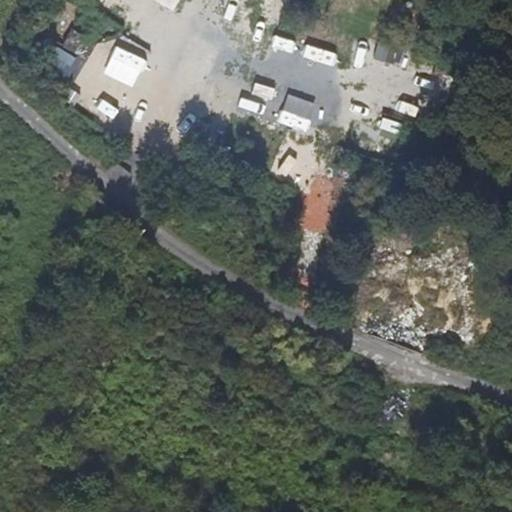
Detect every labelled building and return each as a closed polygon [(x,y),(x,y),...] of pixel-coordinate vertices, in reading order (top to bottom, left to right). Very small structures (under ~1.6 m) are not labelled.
[(76,72),(88,41),(63,32),(51,63),(76,72)] [(376,41),(372,57),(396,63),(400,47),(376,41)] [(104,98),(130,109),(142,81),(116,70),(104,98)] [(340,128),(363,137),(374,109),(350,100),(340,128)] [(364,271),(403,279),(411,241),(372,233),(364,271)]
